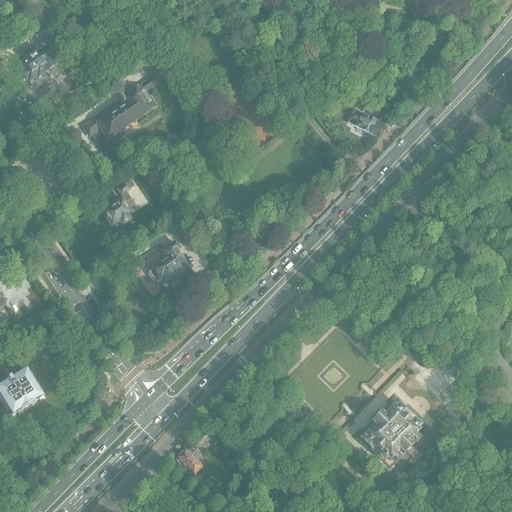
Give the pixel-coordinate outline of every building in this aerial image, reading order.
[(13,0),(21,11),(35,0),(50,0),(51,0),(13,0)] [(46,24),(38,29),(33,33),(40,43),(53,34),(46,24)] [(45,71),(49,68),(39,54),(38,54),(35,50),(29,53),(28,52),(22,56),(23,57),(17,62),(20,67),(19,68),(22,74),(20,75),(25,82),(27,80),(31,86),(39,80),(38,78),(46,73),(45,71)] [(158,86),(157,85),(170,76),(156,57),(144,65),(152,77),(139,87),(122,99),(121,98),(119,99),(124,105),(117,109),(114,105),(84,126),(91,136),(100,130),(112,147),(122,140),(117,133),(143,115),(144,116),(147,114),(141,105),(147,101),(154,111),(158,108),(148,93),(158,86)] [(380,113),(365,105),(363,110),(377,118),(380,113)] [(348,123),(374,138),(381,126),(372,121),(371,121),(354,111),(348,123)] [(129,190),(131,189),(128,185),(126,186),(126,185),(117,191),(121,197),(122,197),(124,200),(122,201),(102,214),(105,218),(104,218),(106,221),(104,222),(109,229),(111,227),(114,232),(116,231),(117,232),(122,229),(121,228),(123,227),(124,229),(132,224),(130,222),(131,222),(128,218),(132,216),(131,214),(132,213),(126,204),(130,201),(125,193),(130,190),(129,190)] [(172,230),(183,247),(195,238),(188,228),(191,226),(184,215),(174,221),(178,227),(172,230)] [(176,252),(179,250),(175,244),(163,253),(168,260),(153,270),(154,270),(149,273),(156,283),(160,280),(163,278),(169,287),(189,273),(181,261),(182,260),(176,252)] [(10,334),(12,333),(7,327),(0,331),(0,340),(0,341),(3,338),(5,340),(11,336),(10,334)] [(27,371),(15,378),(12,372),(11,372),(9,369),(2,373),(4,377),(3,377),(7,383),(0,387),(0,397),(13,417),(44,398),(27,371)] [(417,430),(421,427),(415,421),(417,418),(409,410),(406,412),(400,405),(397,409),(396,408),(386,417),(383,413),(381,415),(377,414),(372,419),(373,423),(371,424),(375,428),(366,437),(368,439),(372,444),(369,447),(371,449),(371,451),(371,452),(372,453),(374,455),(374,456),(376,456),(378,456),(380,458),(383,455),(389,461),(392,459),(396,463),(406,453),(407,453),(411,457),(416,452),(412,448),(411,448),(422,438),(417,433),(418,431),(417,430)] [(187,470),(192,464),(195,462),(191,457),(193,455),(188,450),(186,452),(185,451),(177,459),(178,460),(177,462),(181,466),(183,465),(187,470)]
